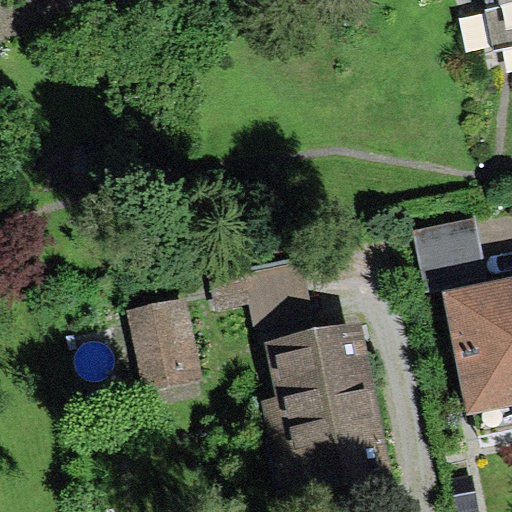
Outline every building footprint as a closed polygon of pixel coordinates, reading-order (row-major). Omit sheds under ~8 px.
[(511,0),(491,0),(501,49),(511,47),(511,0)] [(482,286),(468,226),(408,240),(422,299),(482,286)] [(305,265),(212,286),(218,313),(255,304),(261,331),(317,319),(305,265)] [(511,303),(440,319),(465,434),(511,423),(511,303)] [(186,309),(125,319),(138,394),(198,384),(186,309)] [(370,342),(266,356),(286,503),(390,489),(370,342)]
